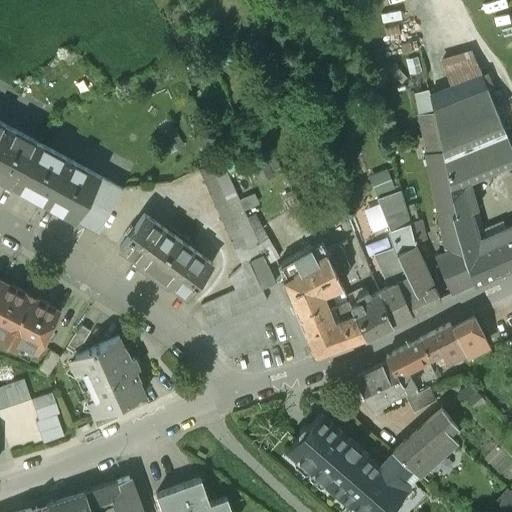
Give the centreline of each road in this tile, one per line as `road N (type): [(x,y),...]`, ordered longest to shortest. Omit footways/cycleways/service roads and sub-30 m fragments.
road 1 (residential): [(233,397),(325,367),(511,282)]
road 2 (residential): [(233,397),(179,333),(99,273),(0,218)]
road 3 (residential): [(0,493),(112,454),(233,397)]
